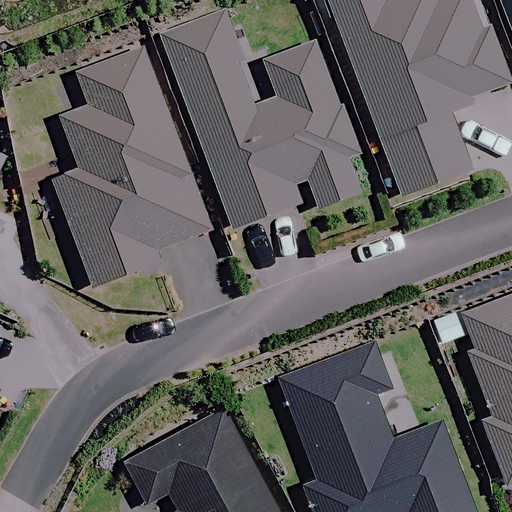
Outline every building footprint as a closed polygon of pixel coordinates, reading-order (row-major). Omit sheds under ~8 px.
[(320,0),(388,201),(465,175),(443,112),(505,91),(484,30),(475,34),(463,0),(320,0)] [(511,0),(498,0),(511,36),(511,0)] [(343,157),(353,153),(314,44),(261,63),(274,99),(251,107),(218,15),(157,37),(227,232),(312,202),(315,211),(357,196),(343,157)] [(206,233),(142,50),(74,74),(87,109),(54,121),(72,173),(48,182),(86,288),(158,263),(153,251),(206,233)] [(511,298),(450,322),(488,422),(479,426),(503,491),(511,487),(511,298)] [(0,413),(7,416),(31,358),(0,345),(0,413)] [(382,394),(367,349),(273,382),(310,485),(298,489),(305,511),(463,511),(434,429),(387,445),(370,398),(382,394)] [(270,511),(219,415),(118,468),(141,511),(270,511)]
